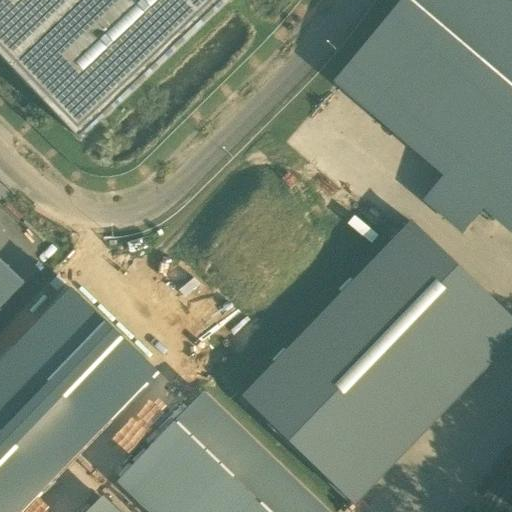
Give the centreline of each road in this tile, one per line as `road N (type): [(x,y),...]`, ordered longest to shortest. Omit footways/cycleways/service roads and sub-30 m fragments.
road 1 (residential): [(353,0),(300,65),(165,197),(132,215),(73,213),(0,153)]
road 2 (track): [(103,220),(112,277),(210,373)]
